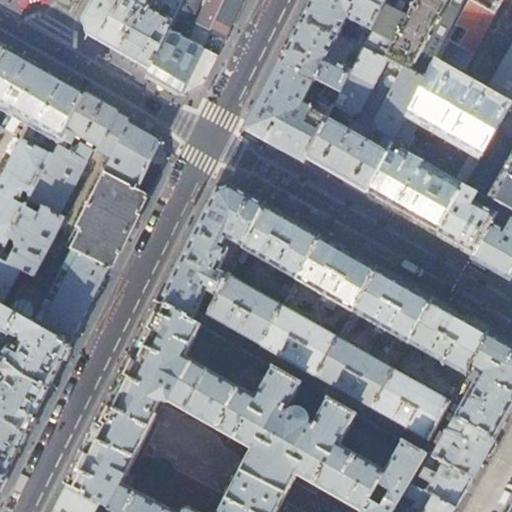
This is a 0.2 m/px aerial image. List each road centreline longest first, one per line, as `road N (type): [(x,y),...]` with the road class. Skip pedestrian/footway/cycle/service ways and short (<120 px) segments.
road 1 (residential): [(211,136),(21,511)]
road 2 (residential): [(211,136),(511,309)]
road 3 (residential): [(45,44),(211,136)]
road 4 (residential): [(278,0),(211,136)]
